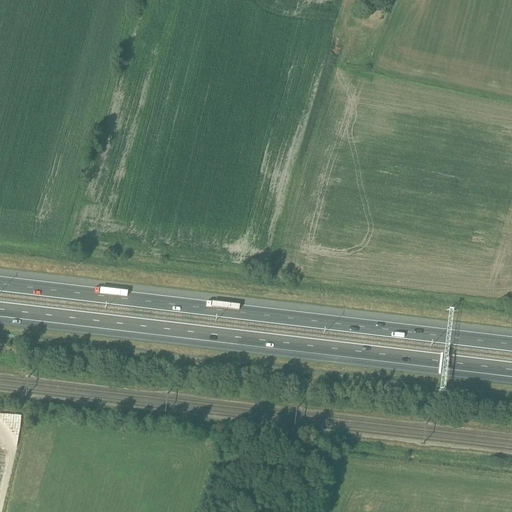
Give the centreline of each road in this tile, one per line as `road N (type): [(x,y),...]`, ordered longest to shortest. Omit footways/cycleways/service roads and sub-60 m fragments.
road 1 (motorway): [(0,309),(511,370)]
road 2 (motorway): [(511,344),(0,284)]
